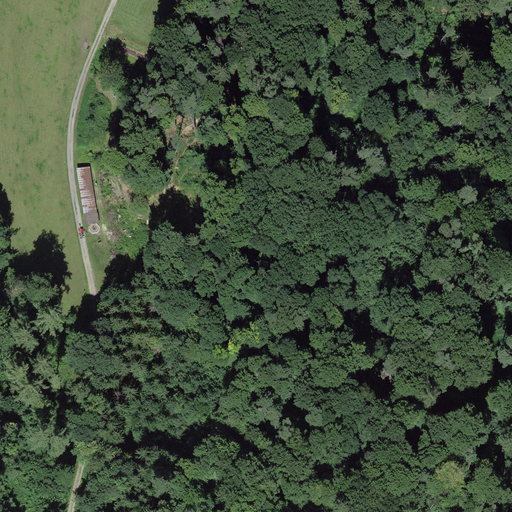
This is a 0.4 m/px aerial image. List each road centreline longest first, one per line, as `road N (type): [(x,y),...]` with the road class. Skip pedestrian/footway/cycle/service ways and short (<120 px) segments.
road 1 (track): [(113,0),(66,134),(66,178),(97,329),(97,395),(70,511)]
road 2 (track): [(169,511),(245,375),(270,349),(300,336),(360,351),(467,399),(511,431)]
